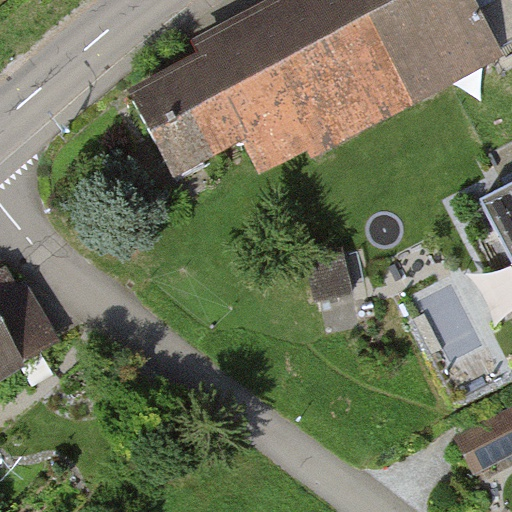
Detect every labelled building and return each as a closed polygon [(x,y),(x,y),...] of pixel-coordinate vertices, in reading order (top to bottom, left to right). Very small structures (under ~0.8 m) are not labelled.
[(465,0),(328,0),(136,103),(175,175),(245,137),(259,164),(302,142),(311,150),(494,55),(465,0)] [(511,45),(511,0),(475,0),(503,50),(511,45)] [(511,189),(484,205),(511,257),(511,189)] [(343,255),(312,262),(322,303),(352,296),(343,255)] [(0,378),(47,350),(2,275),(0,276),(0,378)] [(511,438),(503,420),(460,442),(476,473),(511,454),(511,438)]
